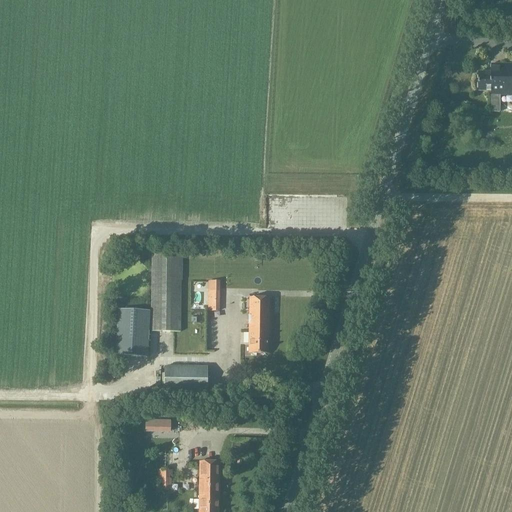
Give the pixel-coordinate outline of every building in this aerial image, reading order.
[(511,95),(511,65),(491,65),(491,73),(479,73),(479,92),(491,92),(491,95),(511,95)] [(180,331),(181,253),(150,253),(150,331),(180,331)] [(149,281),(149,280),(149,278),(148,276),(148,275),(148,273),(147,271),(146,269),(145,268),(143,266),(142,265),(140,264),(139,263),(137,262),(135,261),(133,260),(132,260),(130,260),(128,260),(125,260),(124,261),(122,261),(121,262),(119,263),(117,264),(116,265),(114,267),(113,268),(112,270),(111,271),(111,273),(110,275),(110,276),(110,277),(110,279),(110,281),(110,283),(110,285),(111,286),(111,288),(112,290),(113,291),(115,293),(116,294),(117,295),(119,297),(121,297),(123,298),(125,299),(127,299),(128,299),(130,299),(132,299),(134,299),(136,298),(138,297),(139,296),(141,295),(143,294),(144,292),(145,291),(146,289),(147,288),(148,286),(148,284),(148,283),(149,282),(149,281)] [(208,281),(208,311),(219,311),(219,281),(208,281)] [(268,354),(269,298),(249,298),(248,354),(268,354)] [(117,311),(115,356),(147,357),(149,312),(117,311)] [(164,368),(164,392),(207,393),(207,368),(164,368)] [(218,511),(219,462),(199,462),(198,511),(218,511)] [(158,490),(169,490),(169,470),(158,470),(158,490)]
